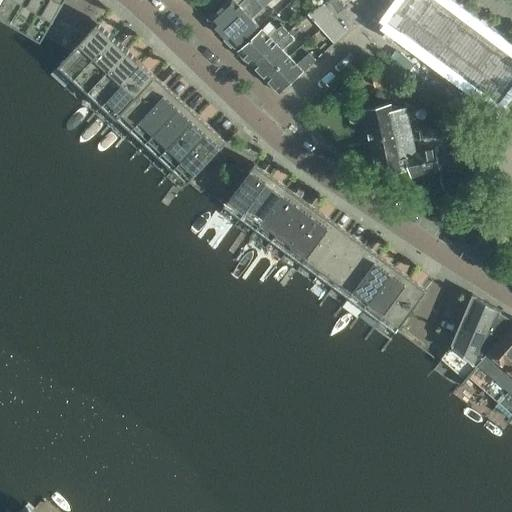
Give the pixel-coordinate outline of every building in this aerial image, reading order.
[(0,0),(0,15),(43,40),(66,0),(0,0)] [(228,0),(209,19),(222,33),(258,0),(244,0),(240,5),(235,0),(228,0)] [(258,0),(222,33),(235,48),(260,25),(253,18),(265,6),(258,0)] [(389,20),(403,30),(425,0),(383,0),(372,15),(385,25),(389,20)] [(425,0),(403,30),(431,51),(458,14),(439,0),(425,0)] [(308,14),(321,28),(333,16),(323,5),(308,14)] [(431,51),(458,71),(486,34),(458,14),(431,51)] [(333,16),(321,28),(334,43),(347,32),(333,16)] [(239,50),(253,65),(288,32),(282,25),(270,36),(262,28),(239,50)] [(61,64),(75,78),(109,41),(108,41),(104,45),(98,39),(102,35),(95,29),(94,27),(61,64)] [(253,65),(267,80),(291,57),(284,50),(295,39),(288,32),(253,65)] [(458,71),(486,92),(511,56),(511,53),(486,34),(458,71)] [(75,78),(89,91),(123,54),(122,54),(118,58),(112,52),(116,48),(109,41),(75,78)] [(291,57),(267,80),(280,94),(316,60),(309,53),(298,64),(291,57)] [(89,91),(104,104),(137,67),(136,67),(132,71),(126,65),(130,61),(123,54),(89,91)] [(511,56),(486,92),(500,103),(496,107),(509,117),(511,113),(511,56)] [(104,104),(118,117),(151,80),(150,80),(146,84),(140,78),(144,74),(137,67),(104,104)] [(372,73),(375,85),(396,81),(394,69),(372,73)] [(118,117),(132,130),(165,93),(164,93),(160,97),(154,91),(158,87),(151,80),(118,117)] [(132,130),(146,143),(179,106),(178,106),(174,110),(168,104),(172,100),(165,93),(132,130)] [(364,108),(378,174),(411,167),(413,176),(441,170),(436,147),(415,151),(406,106),(391,109),(390,102),(364,108)] [(146,143),(160,156),(194,119),(192,118),(188,123),(182,117),(186,113),(179,106),(146,143)] [(160,156),(174,169),(208,132),(207,131),(202,136),(196,130),(200,126),(194,119),(160,156)] [(208,132),(174,169),(189,183),(223,146),(221,145),(217,149),(211,143),(215,139),(208,132)] [(476,166),(457,170),(460,186),(479,182),(476,166)] [(225,205),(241,217),(267,181),(263,185),(256,180),(260,176),(251,169),(225,205)] [(460,186),(457,170),(441,174),(444,189),(460,186)] [(241,217),(257,228),(283,193),(282,192),(279,197),(272,192),(275,187),(267,181),(241,217)] [(257,228),(272,240),(298,204),(298,203),(294,208),(287,203),(291,198),(283,193),(257,228)] [(272,240),(288,251),(314,215),(313,215),(309,219),(303,214),(306,210),(298,204),(272,240)] [(288,251),(303,262),(329,227),(328,226),(325,231),(318,226),(322,221),(314,215),(288,251)] [(303,262),(319,274),(345,238),(344,237),(340,242),(333,237),(337,232),(329,227),(303,262)] [(319,274),(334,285),(360,249),(359,249),(356,253),(349,248),(352,244),(345,238),(319,274)] [(334,285),(350,296),(376,261),(375,260),(371,265),(364,260),(368,255),(360,249),(334,285)] [(350,296),(365,308),(391,272),(390,271),(387,276),(380,271),(383,266),(376,261),(350,296)] [(365,308),(381,319),(407,283),(406,283),(402,288),(395,282),(399,278),(391,272),(365,308)] [(407,283),(381,319),(397,331),(423,295),(422,294),(418,299),(411,294),(415,289),(407,283)] [(442,358),(466,379),(511,325),(511,317),(502,311),(502,310),(473,293),(452,343),(442,358)] [(511,325),(466,379),(461,384),(506,416),(510,411),(511,412),(511,325)]
